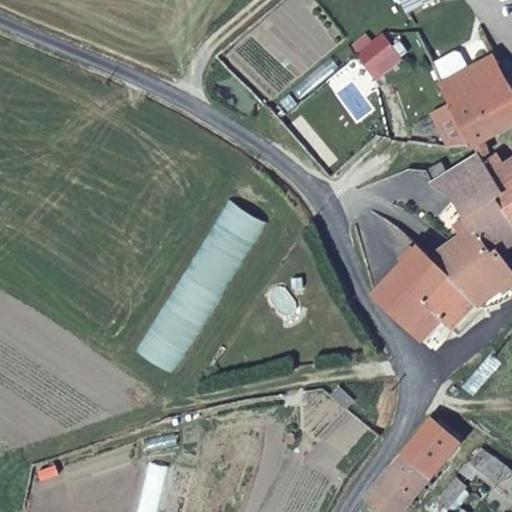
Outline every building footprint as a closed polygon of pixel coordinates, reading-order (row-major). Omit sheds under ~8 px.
[(401,0),(403,3),(409,14),(435,0),(401,0)] [(372,47),(347,70),(367,91),(392,69),(372,47)] [(463,57),(458,56),(438,71),(450,90),(462,108),(478,99),(479,98),(509,81),(497,56),(474,72),(463,57)] [(511,128),(511,85),(509,81),(479,98),(478,99),(498,136),(511,128)] [(498,136),(478,99),(462,108),(458,110),(468,129),(476,145),(498,136)] [(454,103),(436,112),(453,145),(476,145),(468,129),(458,110),(454,103)] [(482,159),(511,205),(511,163),(504,169),(495,155),(482,159)] [(456,198),(470,223),(494,255),(498,253),(511,245),(511,205),(482,159),(437,182),(456,198)] [(494,255),(470,223),(488,254),(457,278),(422,250),(476,302),(487,312),(504,307),(511,299),(511,276),(509,279),(494,255)] [(476,302),(422,250),(381,294),(425,340),(443,320),(453,329),(476,302)] [(434,423),(368,500),(382,511),(407,511),(419,499),(416,496),(461,443),(434,423)]
